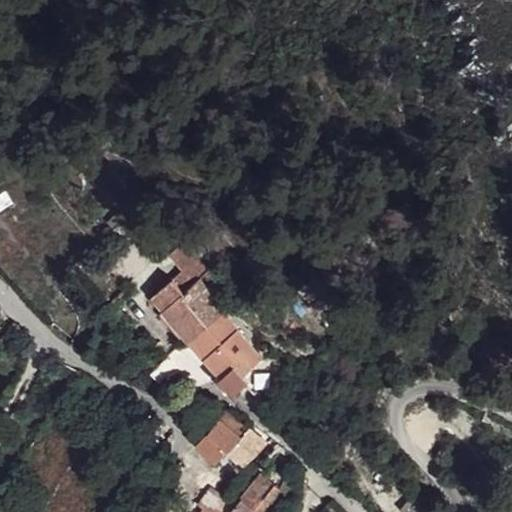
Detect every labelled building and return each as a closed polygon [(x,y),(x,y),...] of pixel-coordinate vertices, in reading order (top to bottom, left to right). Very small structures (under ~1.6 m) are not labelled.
[(183,287),(161,306),(190,339),(203,327),(222,311),(235,298),(216,278),(208,285),(197,274),(183,287)] [(171,278),(151,296),(161,306),(183,287),(171,278)] [(222,311),(203,327),(219,342),(236,328),(222,311)] [(203,327),(190,339),(217,367),(229,354),(219,342),(203,327)] [(236,328),(219,342),(229,354),(235,361),(243,358),(249,366),(263,356),(248,338),(236,328)] [(217,367),(213,372),(231,393),(246,377),(244,370),(249,366),(243,358),(235,361),(229,354),(217,367)] [(227,412),(194,447),(214,465),(229,451),(247,429),(227,412)] [(247,429),(229,451),(243,464),(263,444),(247,429)] [(265,482),(252,505),(267,511),(272,511),(279,488),(265,482)] [(214,511),(222,499),(208,489),(191,511),(214,511)] [(428,511),(412,497),(402,507),(408,511),(428,511)]
